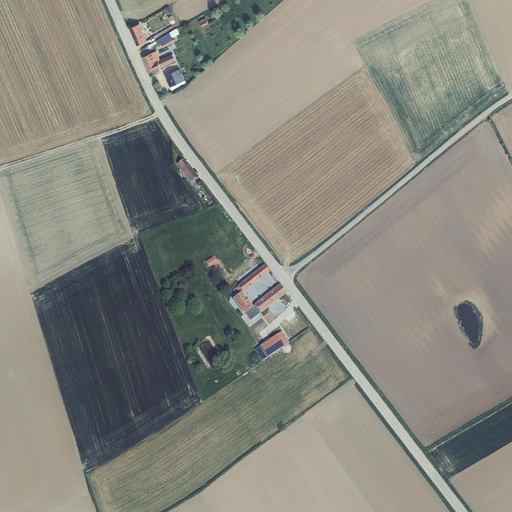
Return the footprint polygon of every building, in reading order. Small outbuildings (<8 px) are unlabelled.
[(199,21),(202,27),(209,23),(206,17),(199,21)] [(130,27),(137,45),(147,40),(140,23),(130,27)] [(177,27),(148,44),(151,48),(158,44),(160,47),(163,45),(164,47),(174,41),(173,37),(180,33),(177,27)] [(143,56),(149,72),(175,60),(173,53),(161,59),(157,51),(143,56)] [(166,75),(171,86),(185,79),(180,68),(166,75)] [(185,79),(171,86),(173,90),(187,84),(185,79)] [(191,182),(197,177),(183,159),(177,164),(191,182)] [(206,262),(209,267),(216,263),(212,258),(206,262)] [(285,293),(279,285),(252,306),(241,292),(268,271),(264,266),(233,290),(236,295),(232,299),(244,314),(245,314),(250,320),(285,293)] [(254,349),(262,361),(283,347),(283,346),(289,342),(282,332),(270,339),(269,337),(264,340),(266,342),(254,349)]
